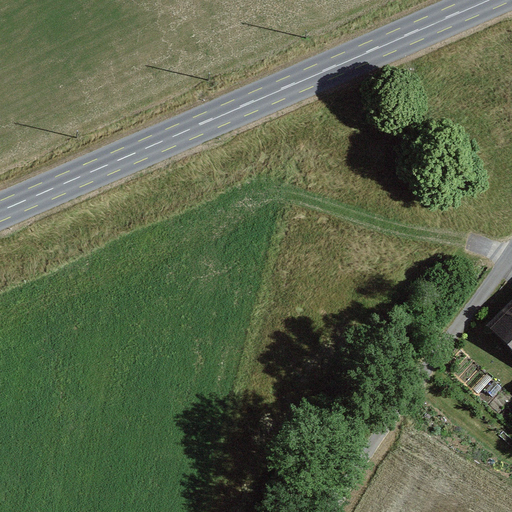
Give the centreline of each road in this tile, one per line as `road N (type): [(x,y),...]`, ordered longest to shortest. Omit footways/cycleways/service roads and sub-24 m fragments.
road 1 (secondary): [(0,212),(491,0)]
road 2 (unclassified): [(511,249),(327,511)]
